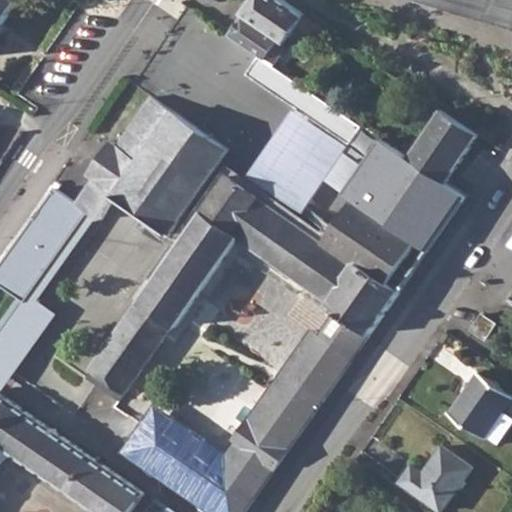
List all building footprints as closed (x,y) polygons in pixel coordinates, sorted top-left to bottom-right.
[(0,0),(0,25),(16,0),(0,0)] [(283,0),(253,0),(230,34),(261,51),(279,64),(289,49),(287,41),(297,26),(323,44),(332,32),(283,0)] [(262,54),(250,72),(300,106),(354,142),(366,123),(262,54)] [(95,177),(79,200),(99,216),(115,191),(172,232),(184,214),(192,220),(201,206),(194,201),(219,164),(226,154),(230,148),(154,95),(119,144),(114,140),(90,173),(95,177)] [(452,104),(419,152),(456,177),(489,129),(452,104)] [(354,142),(300,106),(254,173),(310,211),(354,142)] [(350,148),(367,161),(385,136),(368,124),(350,148)] [(390,134),(354,188),(436,246),(474,189),(390,134)] [(102,353),(93,366),(126,390),(173,322),(177,325),(240,235),(331,298),(327,303),(376,334),(409,287),(398,278),(333,234),(330,231),(324,239),(245,184),(230,173),(205,208),(166,264),(143,299),(139,299),(102,353)] [(26,300),(90,209),(79,200),(57,186),(0,266),(0,282),(21,297),(26,300)] [(424,240),(360,196),(333,234),(398,278),(424,240)] [(0,392),(1,393),(59,311),(42,299),(99,216),(90,209),(26,300),(21,297),(0,326),(0,392)] [(484,312),(473,327),(487,337),(497,322),(484,312)] [(261,433),(232,476),(257,494),(330,390),(353,357),(351,348),(330,334),(320,336),(259,423),(261,433)] [(511,392),(480,370),(450,412),(485,436),(487,432),(500,443),(511,424),(511,412),(505,408),(511,397),(511,392)] [(0,511),(174,511),(158,500),(149,511),(0,511),(0,441),(83,499),(80,502),(94,511),(131,511),(144,492),(1,393),(0,392),(0,511)] [(232,476),(151,419),(129,453),(214,511),(244,511),(257,494),(232,476)] [(414,464),(403,480),(442,508),(473,465),(444,445),(425,472),(414,464)]
